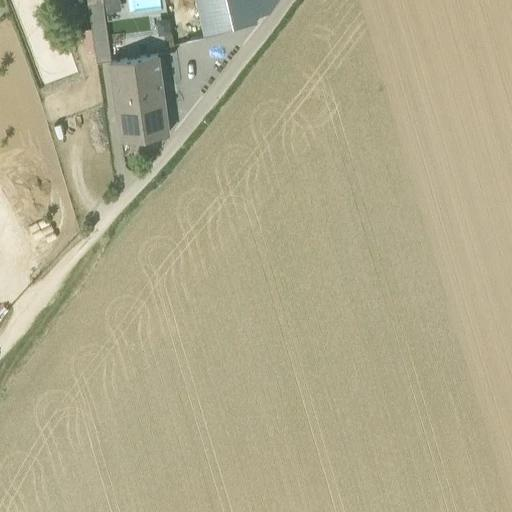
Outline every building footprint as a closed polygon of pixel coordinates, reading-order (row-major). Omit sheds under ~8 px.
[(97,62),(111,60),(104,0),(89,2),(97,62)] [(104,0),(106,11),(121,9),(119,0),(104,0)] [(270,11),(267,0),(182,0),(191,38),(186,39),(187,41),(257,21),(256,16),(270,11)] [(267,0),(270,11),(277,0),(267,0)] [(13,31),(9,19),(0,21),(0,23),(3,34),(13,31)] [(112,60),(121,139),(169,133),(158,53),(112,60)]
